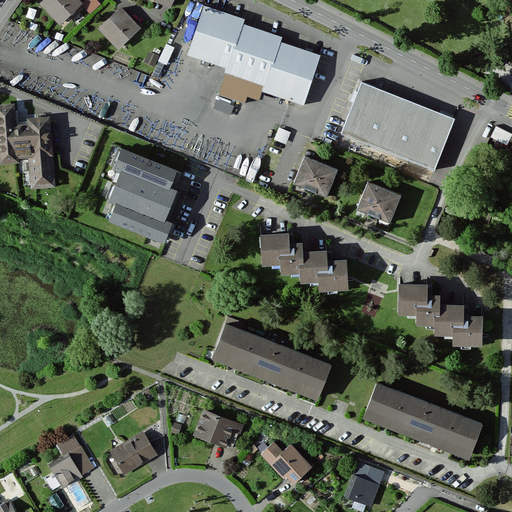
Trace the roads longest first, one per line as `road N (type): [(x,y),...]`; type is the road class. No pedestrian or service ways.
road 1 (residential): [(499,465),(466,470),(181,357)]
road 2 (residential): [(499,465),(508,288),(497,261),(429,234)]
road 3 (unclassified): [(511,110),(291,0)]
road 4 (residential): [(107,511),(168,476),(211,477),(239,498)]
